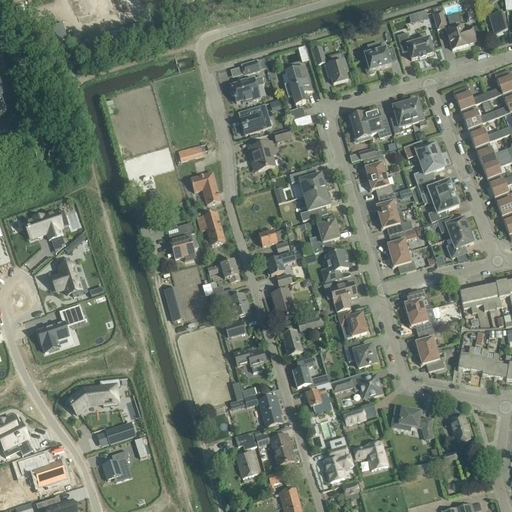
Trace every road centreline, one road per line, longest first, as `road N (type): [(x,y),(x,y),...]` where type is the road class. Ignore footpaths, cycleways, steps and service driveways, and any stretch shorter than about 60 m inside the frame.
road 1 (residential): [(321,511),(231,214),(225,142),(201,47),(336,0)]
road 2 (residential): [(427,80),(330,112),(378,290)]
road 3 (residential): [(221,511),(155,280)]
road 4 (residential): [(96,511),(82,468),(34,398),(5,326)]
road 5 (residential): [(378,290),(403,377),(414,389),(507,404)]
road 6 (residential): [(499,264),(427,80)]
road 7 (residential): [(11,8),(15,18),(60,36),(186,0)]
road 8 (residential): [(378,290),(499,264)]
road 9 (residential): [(5,326),(1,296),(17,276),(31,286),(35,306),(13,322)]
